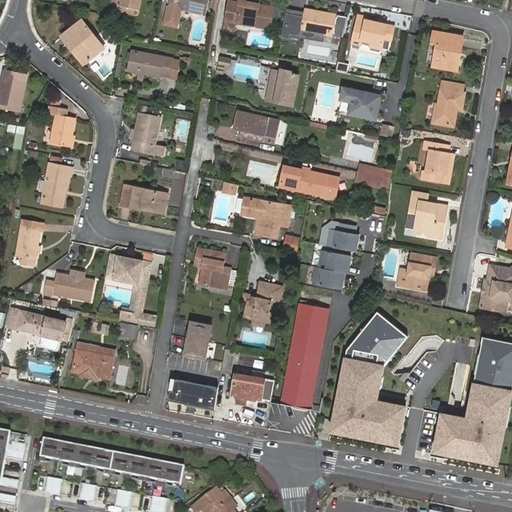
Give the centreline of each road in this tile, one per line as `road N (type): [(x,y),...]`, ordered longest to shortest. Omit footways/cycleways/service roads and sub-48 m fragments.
road 1 (residential): [(393,0),(498,25),(458,297)]
road 2 (residential): [(10,29),(105,114),(97,223),(165,241)]
road 3 (secondary): [(0,393),(294,454)]
road 4 (secondary): [(294,454),(511,497)]
